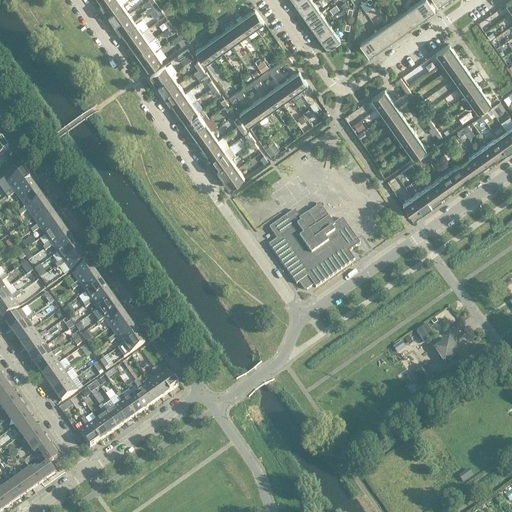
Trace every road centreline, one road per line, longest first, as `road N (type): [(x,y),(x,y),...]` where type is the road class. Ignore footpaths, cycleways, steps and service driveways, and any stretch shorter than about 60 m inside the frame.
road 1 (residential): [(302,315),(77,0)]
road 2 (residential): [(197,394),(0,107)]
road 3 (residential): [(474,0),(341,92),(274,0)]
road 4 (residential): [(302,315),(511,171)]
road 5 (residential): [(88,472),(0,347)]
road 6 (residential): [(88,472),(197,394)]
road 7 (residential): [(215,406),(292,354),(302,315)]
road 8 (residential): [(270,511),(250,456),(215,406)]
